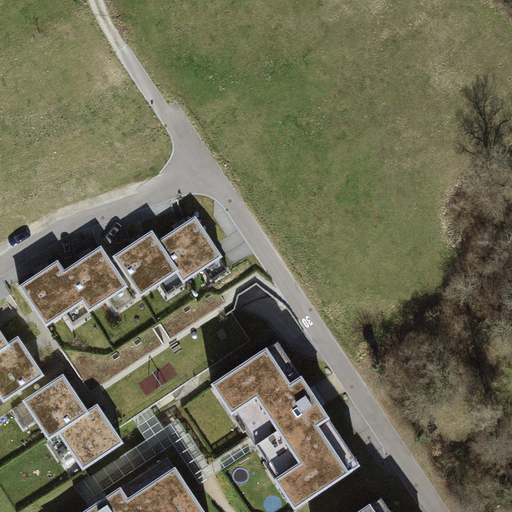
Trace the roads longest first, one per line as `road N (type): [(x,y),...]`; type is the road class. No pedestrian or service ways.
road 1 (residential): [(433,511),(194,153)]
road 2 (residential): [(0,257),(194,153)]
road 3 (residential): [(194,153),(116,36)]
